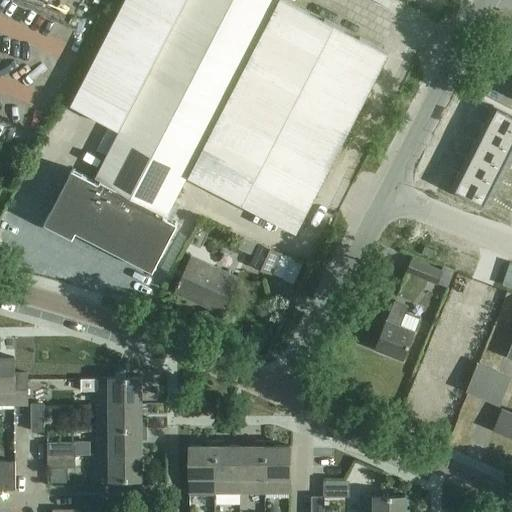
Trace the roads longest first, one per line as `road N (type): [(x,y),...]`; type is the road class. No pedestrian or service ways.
road 1 (tertiary): [(289,408),(0,297)]
road 2 (tertiary): [(511,501),(289,408)]
road 3 (residential): [(289,408),(391,196)]
road 4 (residential): [(391,196),(488,0)]
road 5 (residential): [(391,196),(511,247)]
